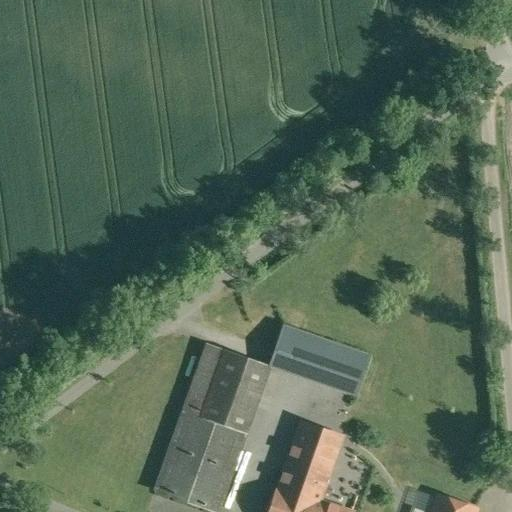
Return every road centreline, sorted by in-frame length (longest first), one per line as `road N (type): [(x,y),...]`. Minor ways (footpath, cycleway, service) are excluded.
road 1 (unclassified): [(490,75),(0,449)]
road 2 (unclassified): [(490,75),(485,120),(511,428)]
